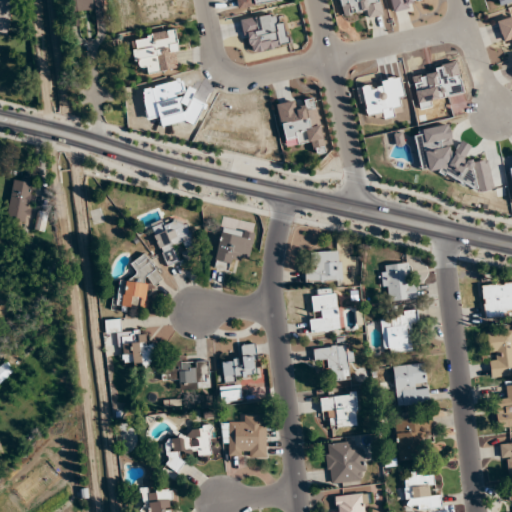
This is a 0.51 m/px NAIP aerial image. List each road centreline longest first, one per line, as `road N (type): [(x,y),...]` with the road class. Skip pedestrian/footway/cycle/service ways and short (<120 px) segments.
road 1 (residential): [(450,232),(446,259),(476,511),(296,494),(272,309),(285,196)]
road 2 (secondary): [(511,243),(285,196),(0,119)]
road 3 (residential): [(466,26),(233,80),(217,70),(203,0)]
road 4 (residential): [(311,0),(356,210)]
road 5 (residential): [(496,114),(457,0)]
